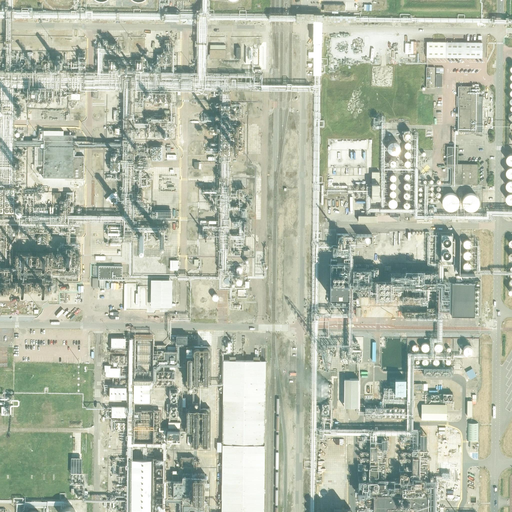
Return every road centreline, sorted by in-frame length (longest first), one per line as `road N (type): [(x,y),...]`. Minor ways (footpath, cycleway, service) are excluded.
road 1 (unknown): [(22,323),(29,348),(40,354),(72,354),(85,339),(92,27)]
road 2 (unknown): [(180,325),(185,28)]
road 3 (unknown): [(213,511),(220,220)]
road 4 (unclassified): [(494,511),(497,225)]
road 5 (unknown): [(264,105),(266,224),(255,249),(263,326)]
road 6 (unknown): [(379,327),(376,373),(361,380),(360,417),(464,423)]
road 7 (unclassified): [(497,225),(499,31)]
road 8 (unknown): [(105,324),(98,511)]
road 9 (unknown): [(497,225),(320,216)]
